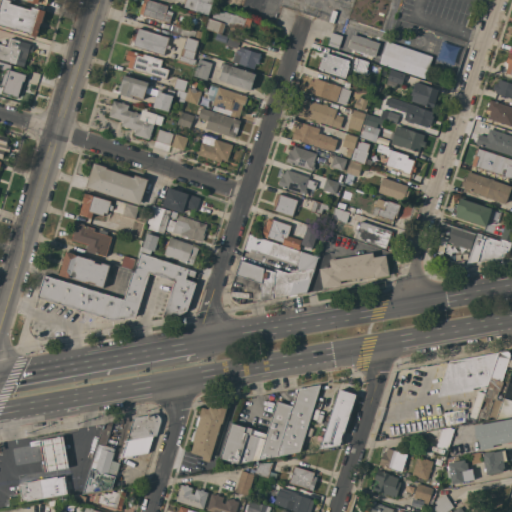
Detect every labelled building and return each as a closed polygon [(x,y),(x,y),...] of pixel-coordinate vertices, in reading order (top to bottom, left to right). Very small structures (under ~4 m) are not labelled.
[(0,5),(1,0),(10,0),(9,3),(30,10),(31,7),(45,11),(42,22),(41,22),(38,30),(39,30),(38,32),(36,36),(28,34),(28,33),(15,29),(14,30),(0,25),(0,5)] [(143,0),(147,0),(168,6),(167,10),(173,12),(172,16),(166,14),(165,15),(171,17),(169,23),(163,21),(163,22),(139,14),(143,0)] [(184,8),(186,0),(212,0),(208,15),(184,8)] [(244,0),(242,8),(221,1),(221,0),(244,0)] [(219,10),(219,9),(222,10),(222,11),(234,15),(235,14),(252,20),(247,32),(231,27),(231,26),(225,24),(221,35),(207,30),(210,19),(211,19),(215,9),(219,10)] [(196,32),(194,38),(171,31),(173,25),(196,32)] [(169,38),(167,45),(171,46),(171,47),(174,48),(173,51),(166,49),(164,56),(133,46),(135,40),(132,39),(133,33),(136,34),(138,28),(169,38)] [(342,36),(338,49),(328,45),(332,33),(342,36)] [(225,45),(225,43),(215,40),(216,34),(239,41),(237,49),(225,45)] [(380,43),(375,58),(372,57),(372,60),(367,58),(367,57),(362,56),(363,54),(347,48),(352,34),(380,43)] [(0,44),(7,47),(10,38),(30,45),(30,47),(31,47),(30,51),(29,50),(24,67),(0,59),(0,44)] [(199,41),(193,59),(196,60),(194,64),(193,64),(192,65),(188,64),(179,61),(180,55),(179,55),(181,49),(183,49),(186,38),(199,41)] [(379,64),(387,41),(432,57),(425,79),(379,64)] [(232,62),(236,50),(239,51),(240,47),(261,54),(259,60),(260,61),(259,64),(256,63),(254,69),(232,62)] [(127,68),(129,61),(125,60),(128,50),(143,55),(143,54),(162,60),(160,67),(169,70),(166,79),(127,68)] [(502,72),(511,75),(511,54),(508,53),(502,72)] [(346,77),(340,75),(339,76),(336,75),(335,77),(330,75),(331,73),(323,70),(323,71),(321,71),(321,70),(319,69),(319,67),(318,66),(320,62),(321,62),(323,57),(325,58),(326,56),(327,56),(328,54),(345,60),(345,58),(352,61),(346,77)] [(199,59),(212,63),(207,80),(194,76),(199,59)] [(368,63),(365,74),(354,71),(358,59),(368,63)] [(0,63),(11,66),(9,70),(26,75),(24,84),(22,83),(22,85),(23,85),(22,87),(21,87),(21,88),(22,88),(21,90),(20,90),(18,97),(2,92),(4,88),(0,87),(0,73),(3,75),(4,71),(0,69),(0,63)] [(218,80),(219,79),(218,79),(219,77),(222,69),(219,69),(221,63),(232,66),(232,67),(255,74),(250,91),(226,83),(226,82),(218,80)] [(402,85),(397,83),(396,87),(386,84),(390,69),(405,74),(402,85)] [(124,75),(148,83),(143,100),(133,96),(132,99),(120,95),(121,91),(119,91),(124,75)] [(186,92),(184,98),(176,96),(177,90),(173,89),(176,78),(187,81),(184,92),(186,92)] [(334,101),(331,99),(330,101),(310,93),(310,92),(306,91),(311,78),(314,79),(315,78),(339,87),(350,91),(347,101),(353,103),(351,106),(346,104),(345,105),(334,101)] [(511,84),(511,98),(495,93),(496,91),(492,90),(494,83),(498,84),(500,80),(511,84)] [(435,100),(436,100),(432,110),(431,109),(432,108),(411,101),(412,96),(411,95),(415,82),(438,90),(435,100)] [(218,87),(240,95),(240,94),(246,96),(246,97),(247,97),(246,99),(248,98),(249,100),(248,104),(246,105),(245,103),(244,105),(243,105),(239,119),(212,110),(213,106),(212,106),(213,102),(209,101),(207,94),(210,85),(218,88),(218,87)] [(185,101),(189,88),(201,92),(201,93),(202,94),(198,104),(197,104),(197,105),(185,101)] [(363,88),(372,91),(370,97),(361,95),(363,88)] [(157,92),(158,92),(159,90),(162,91),(162,93),(166,94),(167,90),(174,92),(168,112),(153,107),(157,92)] [(355,100),(359,102),(360,98),(367,100),(364,111),(353,107),(355,100)] [(339,129),(321,123),(320,124),(315,122),(316,121),(310,119),(310,121),(298,117),(304,99),(322,105),(323,104),(328,105),(327,107),(337,110),(335,114),(336,115),(337,112),(341,113),(340,116),(343,117),(339,129)] [(490,100),(511,107),(511,124),(511,127),(503,124),(503,125),(500,123),(488,119),(489,114),(485,113),(488,107),(487,106),(488,102),(489,103),(490,100)] [(113,101),(122,103),(122,102),(124,103),(124,104),(129,105),(127,110),(134,112),(137,112),(137,113),(140,114),(142,110),(144,111),(144,109),(147,110),(146,111),(157,115),(156,115),(163,117),(161,126),(154,124),(149,140),(134,135),(134,132),(135,130),(127,128),(126,128),(124,127),(123,127),(121,126),(122,123),(121,123),(122,121),(109,117),(109,114),(110,111),(111,109),(110,109),(111,106),(112,106),(113,101)] [(411,123),(411,121),(405,119),(407,110),(411,111),(413,106),(432,112),(431,116),(433,117),(431,125),(428,124),(427,128),(411,123)] [(205,128),(208,121),(198,117),(201,108),(241,121),(238,128),(235,127),(233,132),(235,132),(236,134),(235,137),(234,138),(205,128)] [(365,115),(359,131),(347,127),(353,110),(365,114),(365,115)] [(397,123),(380,118),(382,110),(399,115),(397,123)] [(194,116),(190,129),(178,125),(182,112),(194,116)] [(372,118),(378,121),(376,126),(370,124),(372,118)] [(319,129),(318,133),(332,138),(337,140),(333,152),(328,150),(327,150),(291,139),(294,132),(291,131),(294,121),(319,129)] [(383,137),(381,143),(373,140),(373,141),(361,137),(359,136),(363,125),(365,125),(365,124),(377,128),(375,134),(383,137)] [(407,130),(424,135),(422,141),(426,142),(424,148),(420,147),(419,152),(401,147),(390,144),(392,140),(389,139),(391,131),(394,132),(396,125),(407,129),(407,130)] [(478,135),(484,136),(486,128),(511,137),(505,154),(475,144),(478,135)] [(173,134),(170,145),(155,141),(158,130),(173,134)] [(0,134),(8,137),(8,139),(9,140),(8,146),(10,147),(9,152),(5,151),(2,159),(0,158),(0,134)] [(188,138),(183,150),(171,146),(175,134),(188,138)] [(357,138),(352,153),(351,153),(350,158),(345,157),(348,148),(342,146),(346,134),(357,138)] [(197,155),(198,154),(196,153),(197,150),(199,150),(204,135),(233,145),(227,161),(222,159),(220,163),(197,155)] [(355,149),(356,149),(358,142),(360,143),(360,142),(369,144),(367,153),(368,153),(364,165),(362,164),(362,165),(351,161),(355,149)] [(403,172),(403,171),(386,166),(388,157),(386,156),(386,155),(376,151),(378,145),(388,148),(388,149),(408,156),(407,158),(409,159),(410,156),(414,158),(413,160),(415,161),(414,166),(416,167),(415,172),(412,171),(411,175),(403,172)] [(286,162),(289,154),(288,153),(289,149),(292,150),(294,146),(317,154),(314,162),(314,163),(314,166),(314,168),(314,170),(312,171),(286,162)] [(511,159),(511,167),(508,166),(505,177),(475,167),(471,165),(473,159),(474,160),(478,148),(511,159)] [(346,160),(343,171),(330,167),(333,156),(346,160)] [(351,161),(362,165),(358,177),(346,173),(349,161),(351,161)] [(85,187),(94,163),(107,167),(106,169),(134,178),(135,175),(147,179),(139,205),(85,187)] [(286,170),(287,170),(287,169),(289,170),(289,171),(309,177),(308,179),(317,183),(314,190),(311,197),(281,187),(278,186),(279,186),(278,185),(277,184),(278,182),(279,182),(280,180),(279,180),(280,177),(278,177),(279,172),(284,174),(285,173),(284,172),(285,170),(286,170)] [(490,179),(494,180),(493,181),(511,187),(506,204),(504,203),(503,203),(479,195),(479,194),(463,188),(463,187),(461,186),(464,177),(467,177),(468,172),(490,179)] [(354,176),(352,185),(345,182),(347,174),(354,176)] [(383,178),(408,186),(407,190),(410,191),(407,198),(404,197),(403,201),(377,192),(383,178)] [(326,179),(338,183),(335,194),(322,190),(326,179)] [(168,188),(171,189),(172,188),(176,189),(182,190),(181,192),(200,198),(196,211),(185,207),(183,213),(162,206),(168,188)] [(292,217),(274,211),(276,206),(273,205),(277,193),(298,200),(292,217)] [(85,194),(111,202),(110,205),(114,206),(112,211),(111,210),(108,219),(106,219),(107,214),(104,213),(104,216),(93,213),(91,218),(80,215),(81,211),(80,211),(83,202),(82,202),(83,199),(82,199),(83,195),(85,195),(85,194)] [(492,209),(486,227),(455,217),(455,216),(451,214),(454,207),(456,208),(459,198),(492,209)] [(377,199),(387,202),(387,201),(400,205),(396,216),(397,216),(396,218),(394,217),(393,221),(372,214),(377,199)] [(123,216),(123,215),(113,213),(116,201),(138,207),(134,219),(123,216)] [(327,210),(323,209),(321,215),(310,211),(313,201),(329,206),(327,210)] [(177,233),(166,229),(166,228),(165,228),(164,234),(146,228),(153,205),(170,211),(166,223),(168,224),(169,219),(175,221),(175,222),(176,222),(178,215),(192,219),(206,224),(205,228),(207,228),(206,231),(204,230),(204,232),(205,233),(202,241),(186,236),(177,233)] [(346,223),(331,218),(334,207),(348,212),(349,212),(346,223)] [(282,244),(282,242),(268,238),(268,239),(260,236),(263,227),(266,228),(267,223),(267,222),(268,219),(269,218),(273,219),(291,226),(287,236),(301,241),(299,246),(304,247),(302,251),(282,244)] [(392,232),(391,232),(393,233),(392,236),(390,235),(387,246),(388,246),(387,249),(355,238),(357,233),(355,232),(356,229),(358,230),(360,221),(392,232)] [(106,256),(96,253),(95,254),(86,251),(88,244),(72,239),(74,235),(72,234),(75,222),(84,225),(95,228),(94,231),(98,233),(99,230),(108,232),(107,235),(111,237),(106,256)] [(449,235),(443,233),(442,235),(437,234),(441,222),(475,233),(470,249),(458,245),(457,247),(452,245),(452,243),(447,241),(449,235)] [(511,227),(511,242),(500,238),(504,225),(511,227)] [(307,226),(318,230),(312,248),(311,248),(310,250),(308,250),(309,247),(301,244),(307,226)] [(139,252),(142,241),(144,242),(147,233),(159,237),(154,251),(151,250),(149,255),(140,252),(139,252)] [(477,233),(482,235),(499,241),(500,239),(511,243),(507,256),(504,255),(504,257),(466,264),(477,233)] [(274,272),(275,268),(288,273),(298,271),(297,264),(296,267),(250,251),(250,252),(244,250),(249,235),(318,258),(306,292),(259,301),(260,298),(261,284),(236,275),(240,260),(242,261),(274,272)] [(170,238),(193,246),(193,247),(198,249),(193,265),(187,263),(187,264),(181,262),(181,260),(164,255),(170,238)] [(103,288),(95,285),(96,284),(89,281),(88,283),(69,277),(68,278),(59,275),(66,251),(76,254),(76,255),(95,261),(95,262),(101,264),(102,263),(110,265),(103,288)] [(149,255),(149,256),(196,271),(194,276),(187,274),(185,278),(196,282),(187,309),(178,314),(163,317),(175,281),(149,272),(135,316),(113,320),(39,296),(45,275),(124,300),(133,271),(134,272),(140,252),(149,255)] [(386,256),(389,276),(375,278),(374,275),(340,281),(341,284),(323,288),(319,269),(330,267),(329,261),(330,260),(330,259),(333,258),(334,260),(373,253),(374,258),(386,256)] [(135,259),(132,270),(121,266),(124,256),(135,259)] [(497,419),(489,416),(487,420),(480,417),(485,402),(483,401),(499,353),(508,352),(509,352),(510,354),(509,355),(511,355),(502,382),(503,382),(501,389),(497,388),(494,399),(502,401),(497,419)] [(483,401),(476,419),(470,416),(477,391),(484,393),(487,386),(473,388),(473,391),(438,397),(449,362),(499,353),(483,401)] [(232,423),(245,427),(252,429),(252,430),(266,434),(277,401),(292,406),(297,389),(321,385),(300,452),(238,464),(221,459),(232,423)] [(356,395),(355,396),(344,434),(342,433),(341,439),(342,439),(340,445),(321,449),(340,390),(356,395)] [(511,401),(511,416),(497,419),(502,401),(504,398),(511,401)] [(227,407),(222,424),(221,424),(209,462),(202,460),(203,457),(191,453),(194,443),(190,441),(191,439),(193,439),(199,419),(197,418),(198,415),(200,416),(202,408),(209,410),(209,406),(217,409),(218,405),(227,407)] [(127,439),(133,418),(155,414),(157,415),(159,416),(160,417),(161,418),(161,420),(160,424),(156,435),(152,436),(148,452),(132,455),(132,457),(121,459),(119,456),(125,438),(127,439)] [(453,418),(452,416),(462,414),(464,424),(424,431),(423,423),(453,418)] [(511,418),(511,441),(493,445),(493,448),(480,450),(478,439),(476,439),(474,426),(511,418)] [(437,441),(438,441),(442,430),(451,428),(454,429),(447,450),(436,447),(437,441)] [(69,468),(45,472),(40,441),(63,437),(69,468)] [(115,449),(114,452),(107,475),(115,477),(112,489),(84,494),(91,469),(95,470),(101,449),(102,449),(103,446),(115,449)] [(383,453),(386,454),(387,448),(407,455),(403,467),(405,467),(404,472),(379,464),(383,453)] [(507,461),(504,462),(505,468),(503,469),(503,472),(487,475),(486,472),(484,472),(484,469),(485,469),(483,453),(494,451),(494,452),(505,450),(505,454),(511,452),(511,458),(507,460),(507,461)] [(412,475),(418,457),(424,459),(424,458),(427,458),(426,460),(433,462),(431,469),(431,470),(431,472),(430,472),(427,480),(412,475)] [(258,464),(272,463),(280,461),(282,459),(283,470),(277,470),(276,473),(277,473),(274,480),(255,474),(258,464)] [(465,460),(465,463),(467,463),(469,469),(472,469),(474,480),(463,482),(452,485),(449,469),(447,470),(447,467),(448,466),(448,463),(465,460)] [(314,473),(313,476),(317,477),(313,491),(289,483),(294,466),(314,473)] [(241,471),(249,473),(251,468),(255,470),(253,475),(254,475),(247,496),(235,492),(241,471)] [(377,471),(390,475),(398,478),(397,482),(401,483),(396,498),(386,494),(386,496),(383,495),(383,493),(377,491),(373,490),(375,484),(378,485),(379,481),(374,480),(377,471)] [(22,502),(19,485),(24,484),(24,483),(57,477),(57,478),(64,477),(67,494),(22,502)] [(433,489),(428,504),(424,503),(424,500),(417,498),(416,500),(413,498),(418,484),(433,489)] [(176,501),(181,485),(185,486),(185,485),(188,486),(188,487),(193,488),(191,494),(194,494),(196,489),(200,491),(201,489),(204,490),(203,491),(208,493),(203,509),(176,501)] [(299,493),(298,495),(311,499),(310,500),(314,501),(310,511),(294,511),(274,504),(277,494),(276,493),(277,491),(278,491),(278,490),(279,490),(280,488),(291,492),(291,491),(299,493)] [(98,503),(97,504),(93,503),(96,494),(99,496),(100,495),(101,493),(107,495),(108,493),(111,494),(112,491),(117,493),(118,490),(126,493),(121,511),(98,503)] [(86,497),(84,504),(73,500),(75,493),(86,497)] [(211,494),(216,495),(216,494),(219,495),(219,496),(223,498),(222,503),(225,504),(226,498),(231,500),(232,499),(234,499),(234,501),(239,502),(236,511),(212,511),(206,510),(211,494)] [(445,494),(454,507),(447,511),(435,511),(433,508),(437,505),(435,502),(445,494)] [(246,511),(247,511),(244,510),(246,504),(248,505),(250,500),(271,507),(269,511),(246,511)] [(363,511),(367,501),(393,509),(392,511),(363,511)]
